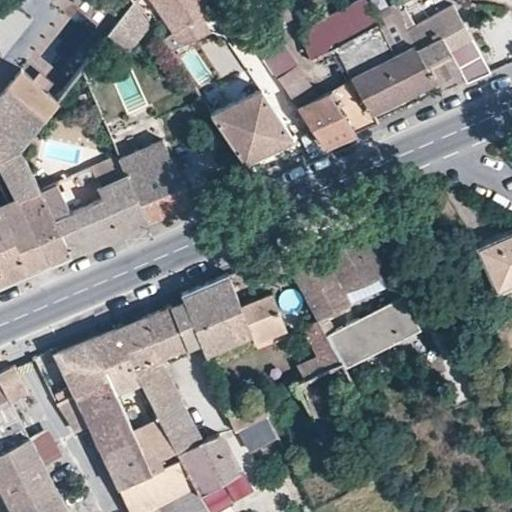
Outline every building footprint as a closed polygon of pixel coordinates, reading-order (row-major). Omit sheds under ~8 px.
[(151,0),(183,44),(212,30),(201,13),(214,5),(210,0),(151,0)] [(308,58),(331,46),(378,22),(366,0),(350,0),(298,28),(308,58)] [(151,26),(135,2),(100,45),(114,56),(121,47),(129,53),(151,26)] [(421,60),(433,81),(459,68),(467,82),(489,72),(454,5),(405,29),(408,37),(421,60)] [(378,22),(331,46),(351,80),(369,112),(433,81),(421,60),(408,37),(405,29),(403,26),(397,11),(378,22)] [(267,63),(297,106),(317,96),(271,24),(251,38),(267,63)] [(94,53),(81,68),(86,80),(102,60),(94,53)] [(0,166),(49,261),(70,252),(18,147),(63,91),(23,64),(0,92),(0,166)] [(375,122),(369,112),(351,80),(329,90),(354,130),(375,122)] [(291,138),(260,88),(209,112),(242,161),(291,138)] [(354,130),(329,90),(317,96),(297,106),(319,139),(323,144),(354,130)] [(119,156),(146,220),(174,208),(191,201),(161,139),(119,156)] [(146,220),(119,156),(117,153),(104,160),(112,178),(96,186),(100,196),(69,211),(54,180),(38,187),(70,252),(125,229),(146,220)] [(294,168),(289,158),(265,169),(269,178),(294,168)] [(41,264),(49,261),(16,198),(0,204),(0,209),(30,270),(41,264)] [(30,270),(0,209),(0,282),(22,273),(30,270)] [(511,280),(511,230),(478,245),(495,288),(511,280)] [(363,241),(291,274),(312,310),(380,279),(363,241)] [(247,255),(251,265),(275,254),(271,245),(247,255)] [(183,298),(200,342),(204,352),(252,333),(254,341),(285,328),(272,293),(241,305),(229,273),(206,283),(181,293),(183,298)] [(396,286),(320,326),(326,336),(329,340),(339,359),(414,320),(396,286)] [(164,356),(200,342),(183,298),(147,314),(164,356)] [(164,356),(147,314),(115,328),(140,379),(157,413),(180,400),(159,358),(164,356)] [(329,340),(326,336),(320,326),(316,319),(283,338),(305,378),(340,361),(339,359),(329,340)] [(140,379),(115,328),(56,354),(74,393),(109,377),(116,390),(140,379)] [(340,361),(305,378),(294,383),(322,437),(334,431),(326,414),(360,395),(346,371),(340,361)] [(454,364),(444,368),(455,395),(465,391),(454,364)] [(0,383),(2,386),(9,399),(11,402),(26,395),(11,367),(0,371),(0,383)] [(74,393),(89,424),(118,487),(153,470),(145,453),(133,427),(116,390),(109,377),(74,393)] [(2,386),(0,386),(0,404),(9,399),(2,386)] [(76,430),(89,424),(74,393),(58,400),(61,406),(76,430)] [(228,414),(235,430),(266,415),(272,413),(265,397),(228,414)] [(0,404),(0,487),(1,490),(13,511),(14,511),(57,489),(11,402),(9,399),(0,404)] [(158,415),(171,440),(195,484),(200,495),(239,471),(220,433),(217,433),(213,434),(209,436),(202,439),(180,400),(157,413),(158,415)] [(158,415),(133,427),(145,453),(171,440),(158,415)] [(171,440),(145,453),(153,470),(118,487),(130,511),(140,511),(148,507),(195,484),(171,440)] [(208,511),(209,511),(200,495),(195,484),(148,507),(150,511),(208,511)] [(69,511),(57,489),(14,511),(69,511)]
